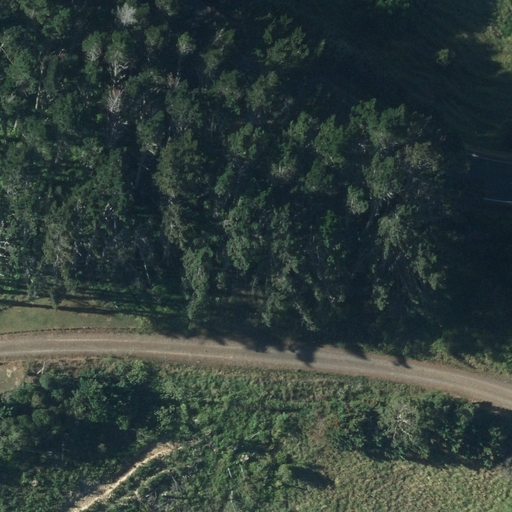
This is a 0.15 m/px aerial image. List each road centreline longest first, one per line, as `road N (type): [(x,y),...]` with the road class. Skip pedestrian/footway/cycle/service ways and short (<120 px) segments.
road 1 (unclassified): [(511,397),(347,363),(158,346),(0,350)]
road 2 (tertiary): [(163,0),(417,165),(511,183)]
